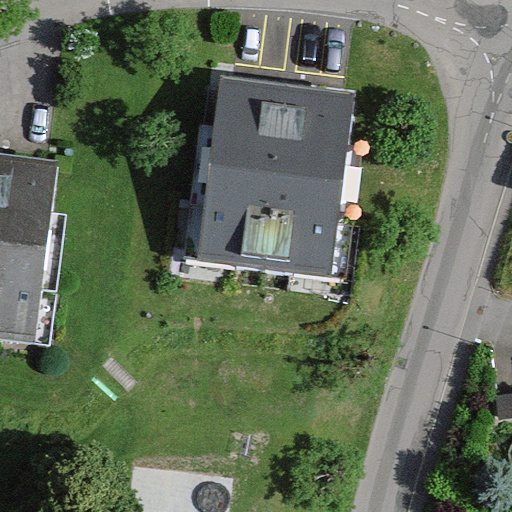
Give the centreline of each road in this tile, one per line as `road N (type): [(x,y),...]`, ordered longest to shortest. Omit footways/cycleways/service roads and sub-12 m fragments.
road 1 (residential): [(511,79),(389,511)]
road 2 (residential): [(375,0),(432,10),(511,63)]
